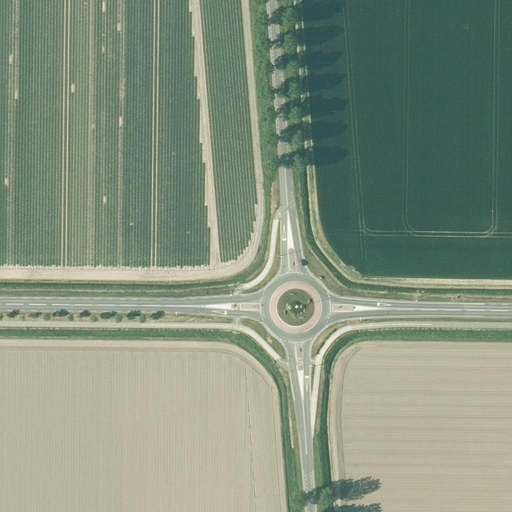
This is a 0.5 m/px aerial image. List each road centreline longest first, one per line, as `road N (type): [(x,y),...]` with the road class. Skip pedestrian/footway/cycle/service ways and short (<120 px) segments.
road 1 (unclassified): [(287,212),(270,0)]
road 2 (secondary): [(0,305),(199,307)]
road 3 (secondary): [(511,311),(384,310)]
